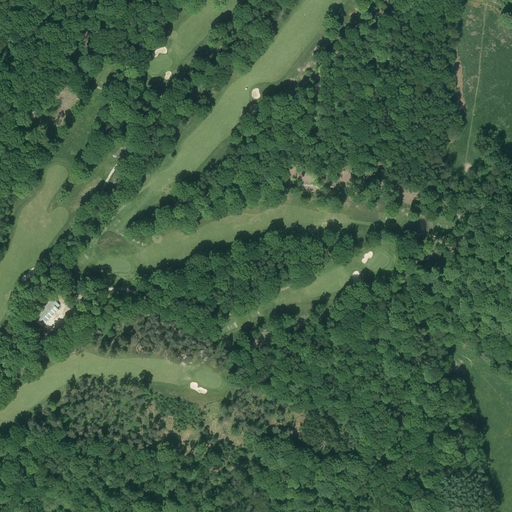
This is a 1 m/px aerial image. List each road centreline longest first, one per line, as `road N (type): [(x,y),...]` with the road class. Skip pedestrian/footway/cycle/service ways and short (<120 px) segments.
road 1 (track): [(78,303),(64,258),(110,174),(142,134),(150,108),(240,21)]
road 2 (track): [(341,421),(141,295),(109,289),(76,304)]
road 3 (track): [(230,150),(271,176),(346,192),(367,206),(381,235),(420,245),(469,242)]
road 4 (track): [(437,10),(447,96),(428,157),(469,242)]
road 5 (track): [(200,358),(215,319),(381,235)]
road 6 (track): [(77,178),(108,81),(160,32)]
road 7 (track): [(0,135),(29,119),(97,0)]
